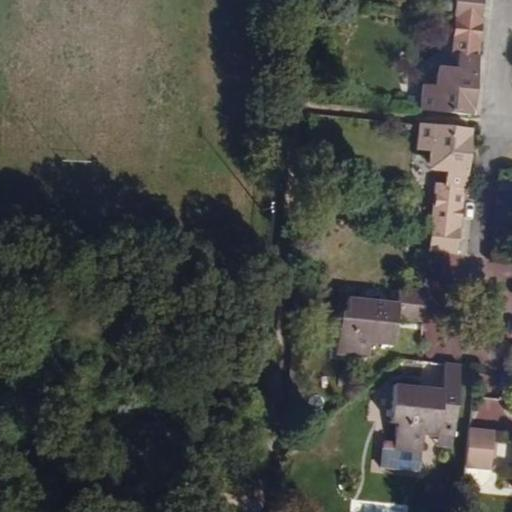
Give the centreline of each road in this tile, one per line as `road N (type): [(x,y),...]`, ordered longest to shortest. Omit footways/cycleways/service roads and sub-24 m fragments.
road 1 (track): [(0,409),(257,511)]
road 2 (residential): [(483,261),(442,284),(435,321),(443,345),(474,355),(504,346),(511,330)]
road 3 (residential): [(499,121),(483,261)]
road 4 (residential): [(499,121),(507,0)]
